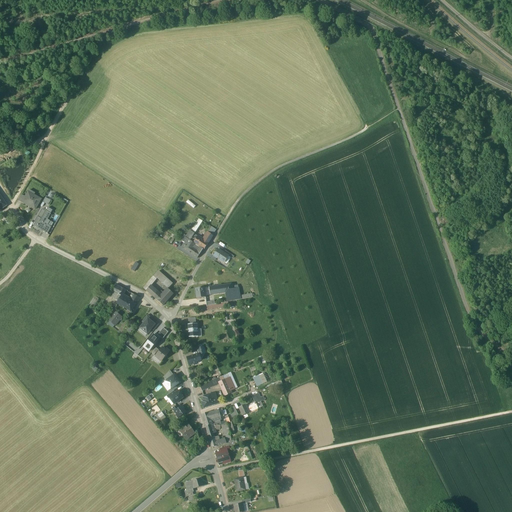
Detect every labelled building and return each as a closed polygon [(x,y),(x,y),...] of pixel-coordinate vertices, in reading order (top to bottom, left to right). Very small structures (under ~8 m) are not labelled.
[(40,200),(28,193),(25,198),(22,203),(34,210),(40,200)] [(50,214),(42,209),(33,225),(40,229),(41,228),(44,230),(47,226),(44,224),(50,214)] [(198,215),(194,221),(197,223),(192,232),(195,234),(194,234),(195,234),(203,221),(204,219),(198,215)] [(190,231),(183,242),(186,244),(187,244),(189,240),(190,241),(194,234),(195,234),(192,232),(190,231)] [(208,233),(203,240),(208,244),(213,236),(208,233)] [(194,234),(190,241),(194,243),(198,237),(195,234),(194,234)] [(201,239),(197,245),(204,250),(208,244),(203,240),(201,239)] [(190,241),(189,240),(187,244),(194,248),(191,253),(198,258),(203,249),(194,243),(190,241)] [(194,248),(187,244),(186,244),(184,249),(191,253),(194,248)] [(214,256),(225,263),(228,257),(224,254),(218,250),(214,256)] [(160,276),(171,286),(173,284),(159,271),(157,274),(160,276)] [(171,286),(160,276),(157,278),(169,288),(171,286)] [(153,278),(148,284),(150,287),(156,280),(153,278)] [(125,290),(115,285),(112,291),(122,296),(125,290)] [(225,285),(215,287),(216,293),(226,292),(225,285)] [(158,293),(150,287),(146,291),(154,298),(158,293)] [(205,288),(196,289),(197,299),(206,298),(205,288)] [(238,288),(232,289),(233,291),(226,292),(227,298),(228,302),(240,300),(240,296),(238,288)] [(167,290),(162,296),(168,301),(173,295),(167,290)] [(128,300),(122,296),(112,291),(110,296),(118,300),(117,303),(124,307),(128,300)] [(162,296),(158,293),(154,298),(164,306),(168,301),(162,296)] [(135,295),(131,300),(136,303),(140,298),(135,295)] [(131,301),(128,300),(124,307),(131,312),(132,311),(133,311),(133,310),(134,310),(134,309),(134,308),(136,303),(131,300),(131,301)] [(115,311),(111,316),(112,317),(110,321),(115,325),(119,320),(120,321),(121,321),(122,320),(122,319),(121,318),(122,317),(115,311)] [(150,317),(148,319),(144,323),(140,328),(147,334),(151,329),(155,325),(154,324),(156,323),(150,317)] [(189,325),(188,325),(188,330),(189,330),(189,332),(188,332),(189,338),(198,337),(198,332),(197,332),(197,329),(198,329),(197,324),(196,324),(189,325)] [(144,348),(149,352),(160,337),(158,335),(156,337),(154,335),(144,348)] [(203,345),(196,345),(199,354),(200,355),(206,353),(203,345)] [(164,350),(162,348),(155,357),(162,362),(169,352),(165,349),(164,350)] [(199,354),(187,358),(189,365),(193,364),(194,365),(195,365),(196,364),(196,363),(196,362),(201,361),(200,355),(199,354)] [(164,378),(167,381),(174,376),(170,371),(164,378)] [(263,374),(253,378),(257,387),(267,382),(263,374)] [(167,381),(165,382),(171,389),(180,382),(174,375),(174,376),(167,381)] [(219,377),(211,381),(213,386),(219,383),(221,382),(219,378),(219,377)] [(221,382),(219,383),(225,396),(231,393),(230,391),(235,389),(230,378),(221,382)] [(211,381),(199,386),(202,391),(213,387),(213,386),(211,381)] [(174,391),(166,396),(168,399),(169,398),(175,393),(174,391)] [(175,393),(169,398),(174,404),(183,397),(178,391),(175,393)] [(252,396),(255,402),(259,400),(260,402),(264,400),(263,396),(260,397),(258,393),(252,396)] [(212,394),(202,397),(204,403),(202,404),(203,408),(218,404),(215,395),(212,396),(212,394)] [(255,403),(246,408),(249,414),(258,409),(255,403)] [(245,405),(239,408),(243,416),(249,414),(246,408),(245,405)] [(178,408),(174,411),(176,415),(178,418),(186,412),(181,406),(178,408)] [(225,417),(228,424),(233,422),(232,418),(239,415),(235,407),(232,409),(234,414),(225,417)] [(219,411),(203,416),(206,426),(212,425),(211,421),(221,417),(219,411)] [(157,414),(161,420),(166,418),(162,412),(157,414)] [(228,424),(222,425),(223,429),(225,436),(226,436),(229,435),(231,434),(228,424)] [(188,425),(180,431),(186,440),(195,434),(188,425)] [(212,425),(206,426),(209,438),(214,437),(216,437),(214,429),(212,425)] [(224,440),(225,444),(229,443),(230,448),(236,446),(234,440),(232,441),(231,439),(227,440),(224,440)] [(226,451),(221,452),(217,453),(217,454),(218,458),(219,458),(220,462),(227,460),(228,458),(226,451)] [(243,478),(234,480),(237,492),(245,490),(243,478)] [(201,479),(193,481),(195,489),(204,486),(202,482),(201,479)] [(193,481),(185,483),(187,491),(193,489),(195,489),(193,481)]
